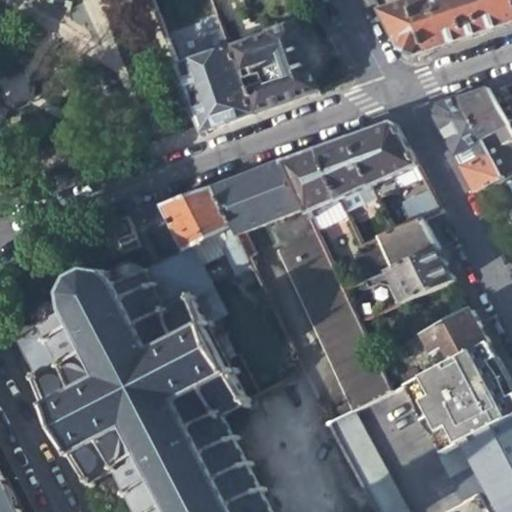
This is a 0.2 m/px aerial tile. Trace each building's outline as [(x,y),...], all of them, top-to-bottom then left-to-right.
[(489,34),(511,25),(511,0),(417,0),(414,1),(413,0),(375,0),(403,51),(421,58),(489,34)] [(234,47),(260,115),(291,104),(322,93),(309,58),(297,25),(234,47)] [(232,125),(255,117),(223,30),(204,36),(210,55),(190,61),(181,37),(169,41),(204,134),(232,125)] [(476,96),(461,101),(489,155),(503,183),(511,178),(511,129),(491,90),(476,96)] [(489,155),(461,101),(442,108),(437,118),(448,137),(457,155),(472,147),(478,157),(463,165),(466,171),(489,155)] [(383,200),(429,182),(405,139),(400,130),(393,126),(374,133),(352,141),(376,187),(382,198),(383,200)] [(336,147),(320,152),(344,198),(376,187),(352,141),(336,147)] [(306,225),(346,203),(344,198),(320,152),(300,159),(285,165),(300,213),(306,225)] [(489,155),(466,171),(469,178),(479,195),(496,186),(503,183),(489,155)] [(236,232),(300,213),(285,165),(284,162),(242,179),(223,187),(215,190),(228,233),(240,256),(246,252),(236,232)] [(350,210),(382,198),(376,187),(344,198),(346,203),(350,210)] [(248,272),(240,256),(228,233),(215,190),(186,201),(163,209),(186,257),(184,258),(216,321),(217,321),(221,318),(197,270),(220,258),(232,281),(248,272)] [(436,196),(409,207),(418,225),(427,222),(446,215),(436,196)] [(141,252),(131,221),(115,226),(125,257),(141,252)] [(431,231),(427,222),(418,225),(381,239),(397,269),(442,251),(431,231)] [(275,254),(357,411),(394,393),(311,235),(275,254)] [(403,305),(458,282),(447,260),(442,251),(397,269),(363,283),(368,291),(380,286),(387,289),(393,286),(403,305)] [(235,357),(216,321),(184,258),(151,275),(149,272),(142,275),(133,267),(120,274),(121,285),(118,287),(111,279),(112,276),(111,273),(109,272),(106,274),(105,276),(94,274),(94,272),(91,269),(88,270),(87,272),(88,275),(78,280),(76,277),(72,279),(72,282),(73,283),(68,294),(65,294),(64,298),(66,301),(69,301),(70,312),(67,313),(57,307),(45,314),(45,325),(39,328),(39,331),(18,342),(37,380),(33,383),(35,388),(40,386),(48,401),(51,408),(45,411),(48,416),(54,413),(62,430),(75,455),(70,457),(72,463),(78,461),(89,483),(86,484),(88,490),(92,488),(93,491),(98,490),(96,485),(117,474),(128,494),(124,496),(126,501),(130,499),(136,511),(271,511),(263,496),(268,494),(265,489),(261,490),(250,469),(254,466),(254,463),(271,454),(249,411),(252,409),(249,402),(246,398),(243,399),(232,379),(235,377),(232,371),(229,372),(225,364),(235,357)] [(423,338),(442,369),(443,368),(491,344),(487,336),(478,319),(474,311),(423,338)] [(511,383),(491,344),(443,368),(442,369),(418,381),(428,401),(423,403),(439,435),(485,412),(501,405),(502,407),(511,402),(511,383)] [(413,383),(423,403),(428,401),(418,381),(413,383)] [(440,446),(444,454),(463,445),(511,421),(511,402),(502,407),(501,405),(485,412),(439,435),(436,437),(440,446)] [(330,424),(376,511),(409,511),(357,411),(330,424)] [(511,511),(511,421),(463,445),(488,496),(495,511),(511,511)] [(464,507),(488,496),(463,445),(444,454),(439,456),(464,507)] [(0,511),(18,511),(4,484),(0,475),(0,511)]
